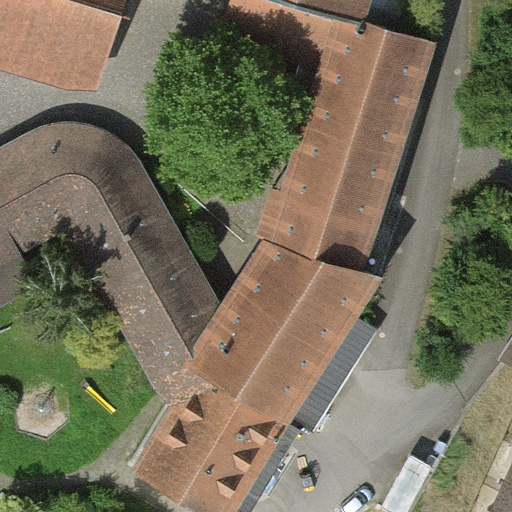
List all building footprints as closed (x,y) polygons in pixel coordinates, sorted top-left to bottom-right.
[(0,0),(0,67),(64,89),(97,85),(125,0),(0,0)] [(341,0),(380,11),(383,0),(341,0)] [(340,18),(269,238),(365,269),(436,49),(340,18)] [(44,124),(0,148),(0,270),(66,232),(158,393),(221,300),(132,145),(113,130),(86,122),(63,122),(44,124)] [(269,238),(135,456),(214,506),(365,269),(269,238)] [(511,511),(511,474),(492,511),(511,511)]
